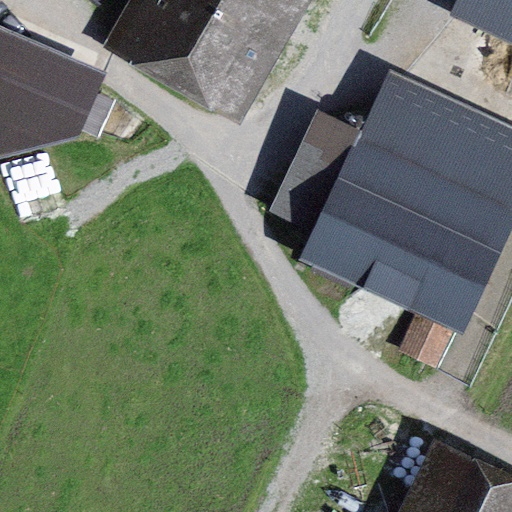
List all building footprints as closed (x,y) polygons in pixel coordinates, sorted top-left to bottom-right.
[(157,0),(134,41),(229,95),(283,0),(157,0)] [(511,0),(463,0),(457,13),(511,38),(511,0)] [(0,148),(65,131),(89,76),(0,37),(0,148)] [(481,279),(472,275),(511,191),(511,142),(399,87),(371,144),(325,121),(278,211),(327,234),(318,252),(461,320),(481,279)] [(511,511),(511,488),(446,458),(420,511),(511,511)]
